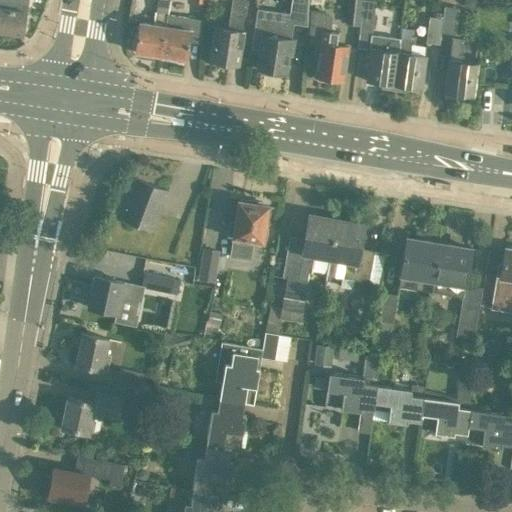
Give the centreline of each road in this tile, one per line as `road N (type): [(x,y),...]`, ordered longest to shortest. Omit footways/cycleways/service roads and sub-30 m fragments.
road 1 (secondary): [(67,103),(511,173)]
road 2 (tertiary): [(0,456),(67,103)]
road 3 (residential): [(489,511),(334,489),(307,511)]
